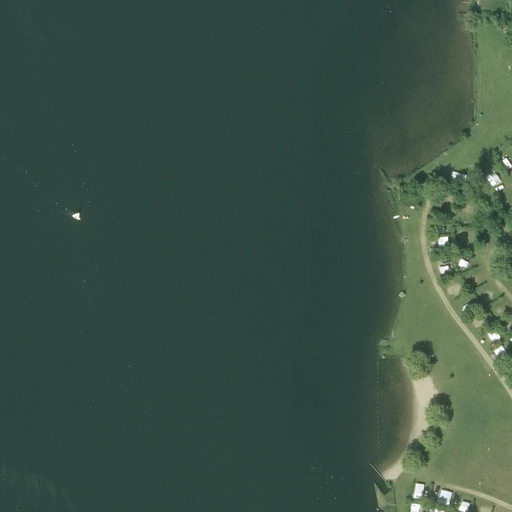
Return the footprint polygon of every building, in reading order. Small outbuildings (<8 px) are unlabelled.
[(489,174),(493,185),(503,181),(498,170),(489,174)] [(458,200),(458,192),(449,192),(449,200),(458,200)] [(439,259),(440,272),(449,271),(449,264),(451,264),(450,258),(439,259)] [(474,272),(468,275),(472,283),(478,279),(474,272)] [(451,286),(454,297),(464,294),(460,282),(451,286)] [(487,295),(490,301),(498,297),(495,291),(487,295)] [(504,304),(495,309),(499,316),(508,310),(504,304)] [(509,329),(511,327),(511,318),(510,316),(503,322),(509,329)] [(496,327),(488,331),(493,340),(501,336),(496,327)] [(417,483),(415,497),(423,498),(425,484),(417,483)] [(461,496),(459,508),(471,509),(472,497),(461,496)]
